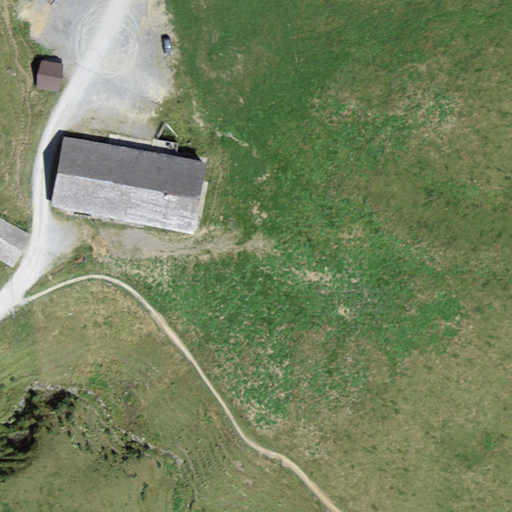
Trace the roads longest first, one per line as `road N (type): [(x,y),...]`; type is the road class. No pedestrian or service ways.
road 1 (track): [(42,190),(52,136),(120,0)]
road 2 (track): [(42,190),(43,242),(8,303)]
